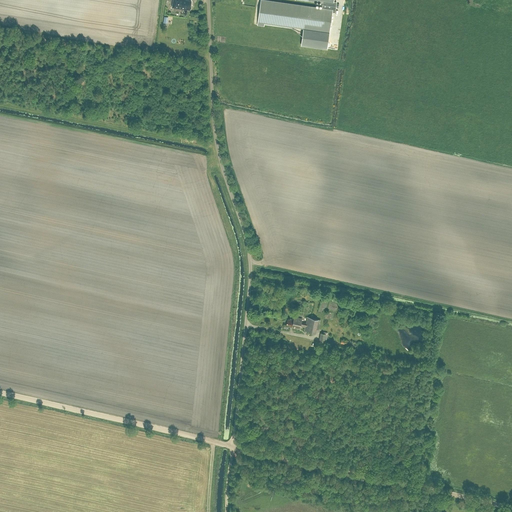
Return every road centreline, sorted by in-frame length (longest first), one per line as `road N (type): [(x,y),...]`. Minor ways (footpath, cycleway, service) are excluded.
road 1 (unclassified): [(232,445),(249,264),(217,149),(207,0)]
road 2 (track): [(0,392),(232,445)]
road 3 (track): [(232,445),(394,482)]
road 4 (track): [(394,482),(511,507)]
